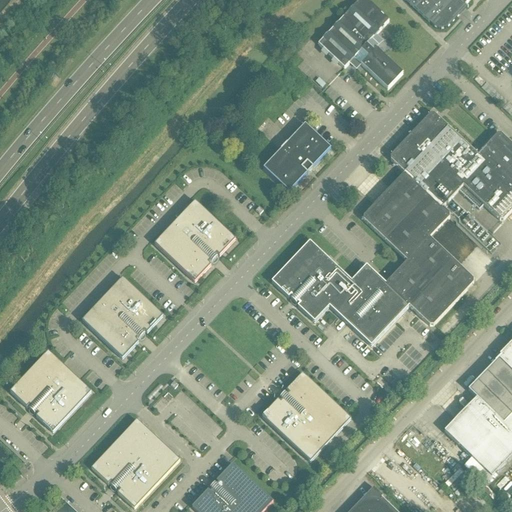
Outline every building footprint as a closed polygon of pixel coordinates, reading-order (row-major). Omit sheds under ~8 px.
[(356,67),(360,67),(361,67),(387,92),(403,75),(376,50),(383,43),(376,36),(389,23),(364,0),(361,0),(318,46),(344,70),(352,62),(356,67)] [(403,0),(404,1),(433,28),(434,29),(435,30),(437,31),(439,31),(440,31),(441,31),(442,31),(443,31),(445,30),(447,29),(448,28),(449,28),(466,9),(467,10),(468,9),(465,7),(471,0),(403,0)] [(474,82),(480,88),(485,84),(478,77),(474,82)] [(511,107),(486,84),(481,89),(481,90),(510,117),(511,114),(511,107)] [(391,162),(404,175),(442,210),(459,193),(479,212),(480,211),(484,207),(500,222),(503,222),(511,212),(511,146),(501,136),(497,136),(478,157),(434,116),(430,116),(390,158),(391,162)] [(309,175),(311,175),(312,173),(312,171),(313,170),(331,151),(305,126),(263,171),(289,195),(307,176),(309,175)] [(449,216),(442,210),(404,175),(363,219),(363,222),(407,263),(386,286),(366,267),(356,278),(399,319),(409,308),(417,316),(430,328),(433,328),(473,285),(473,282),(430,241),(449,220),(449,216)] [(195,203),(192,206),(154,246),(195,285),(211,268),(209,265),(210,263),(212,265),(214,263),(217,260),(215,258),(217,256),(219,259),(236,241),(195,203)] [(462,223),(466,226),(472,220),(469,216),(462,223)] [(329,309),(344,323),(371,349),(399,319),(356,278),(351,283),(310,243),(271,284),(288,300),(291,298),(292,300),(291,301),(291,302),(290,302),(291,302),(295,307),(296,307),(296,306),(298,305),(300,306),(297,309),(314,325),(329,309)] [(122,280),(94,310),(82,323),(122,362),(139,344),(136,342),(138,340),(140,342),(145,337),(143,335),(145,333),(147,335),(163,318),(122,280)] [(511,337),(511,344),(499,357),(500,358),(495,364),(468,392),(476,400),(444,433),(491,479),(511,457),(511,337)] [(35,416),(36,415),(38,416),(36,419),(53,435),(91,394),(48,353),(10,394),(27,410),(29,408),(31,410),(29,411),(34,416),(35,416)] [(287,397),(285,395),(280,400),(282,402),(280,404),(278,402),(262,419),(310,464),(351,421),(302,375),(286,393),(289,395),(287,397)] [(116,493),(118,491),(119,493),(117,495),(134,511),(180,463),(137,422),(91,471),(108,487),(110,485),(112,486),(111,488),(116,493)] [(210,491),(212,492),(210,494),(208,492),(192,509),(194,511),(265,511),(273,504),(232,466),(216,483),(219,485),(217,487),(215,485),(210,490),(210,491)] [(394,511),(381,499),(383,498),(374,489),(351,511),(394,511)]
